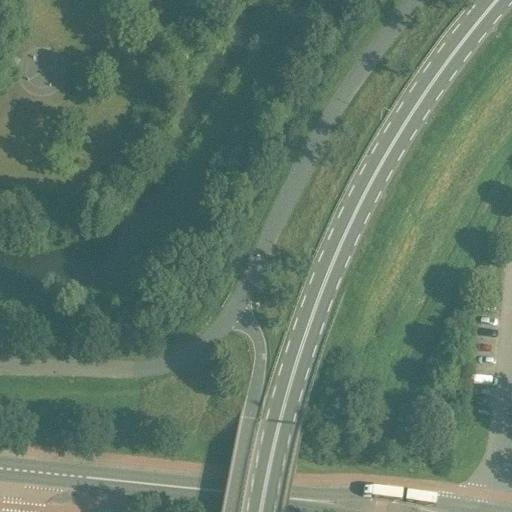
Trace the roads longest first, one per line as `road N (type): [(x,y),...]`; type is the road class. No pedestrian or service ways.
road 1 (unclassified): [(0,369),(147,371),(209,339),(235,313),(359,80),(419,0)]
road 2 (secondary): [(262,511),(278,423),(351,226),(395,139),(503,0)]
road 3 (secondary): [(400,511),(27,471)]
